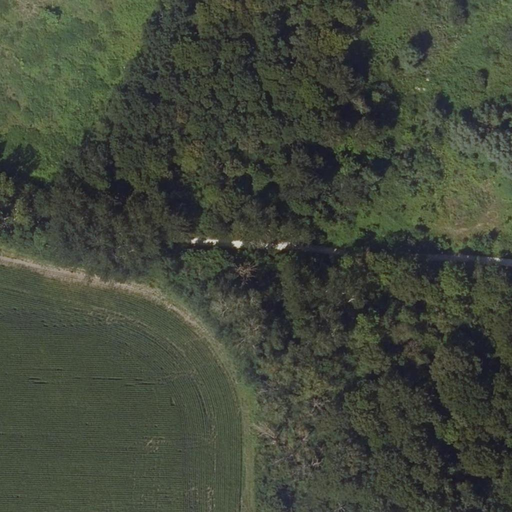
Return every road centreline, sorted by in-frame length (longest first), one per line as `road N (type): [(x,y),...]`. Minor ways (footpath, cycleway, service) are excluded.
road 1 (track): [(0,199),(200,236),(511,263)]
road 2 (track): [(0,244),(181,285),(226,325),(251,362),(253,511)]
